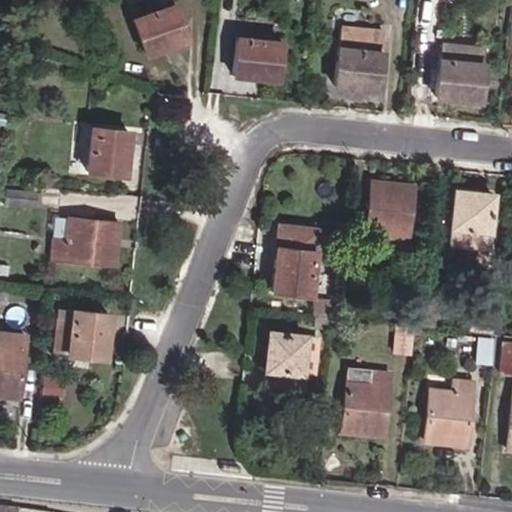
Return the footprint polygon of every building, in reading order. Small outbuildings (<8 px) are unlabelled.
[(173,0),(134,15),(147,50),(186,35),(173,0)] [(511,0),(494,0),(495,7),(511,8),(511,0)] [(377,89),(384,30),(340,25),(334,84),(377,89)] [(275,79),(278,41),(237,37),(234,75),(275,79)] [(478,100),(485,46),(441,41),(434,95),(478,100)] [(123,173),(129,126),(93,121),(87,168),(123,173)] [(386,193),(387,182),(371,180),(369,204),(354,203),(351,229),(386,233),(385,244),(404,246),(410,196),(386,193)] [(386,193),(410,196),(411,184),(387,182),(386,193)] [(5,203),(30,205),(32,188),(6,186),(5,203)] [(480,246),(480,241),(491,242),(492,228),(484,228),(487,193),(452,189),(448,243),(480,246)] [(107,233),(117,234),(119,217),(70,212),(67,236),(55,234),(53,255),(104,260),(107,233)] [(310,292),(316,227),(281,224),(275,288),(310,292)] [(115,261),(117,234),(107,233),(104,260),(115,261)] [(336,317),(338,298),(317,297),(315,316),(331,317),(336,317)] [(439,307),(420,304),(418,326),(436,328),(439,307)] [(109,312),(73,308),(72,318),(55,316),(51,350),(104,356),(109,312)] [(412,326),(396,324),(394,348),(410,349),(412,326)] [(301,391),(306,329),(272,326),(265,389),(301,391)] [(0,382),(19,384),(24,332),(0,329),(0,382)] [(490,335),(477,333),(475,361),(488,362),(490,335)] [(511,372),(511,337),(503,336),(499,371),(511,372)] [(343,428),(360,430),(361,418),(384,420),(389,368),(371,367),(370,379),(347,377),(343,428)] [(44,374),(43,394),(64,396),(65,375),(44,374)] [(425,437),(442,439),(443,428),(468,430),(473,378),(453,376),(452,387),(430,386),(425,437)] [(383,432),(384,420),(361,418),(360,430),(383,432)] [(466,441),(468,430),(443,428),(442,439),(466,441)]
